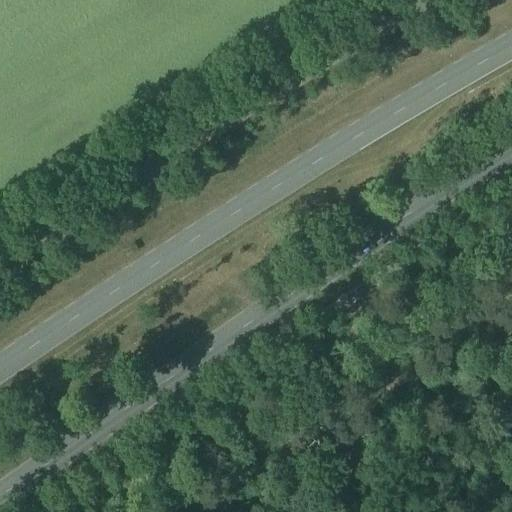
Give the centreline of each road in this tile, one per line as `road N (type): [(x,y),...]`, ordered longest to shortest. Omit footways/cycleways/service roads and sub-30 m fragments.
road 1 (primary): [(0,499),(511,152)]
road 2 (primary): [(511,46),(357,135),(0,370)]
road 3 (unclassified): [(427,0),(183,143),(0,270)]
